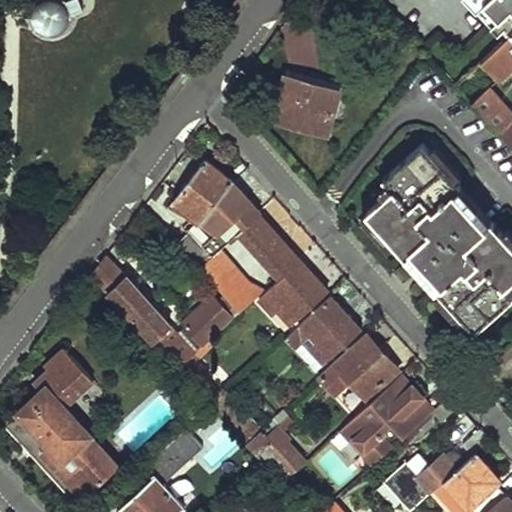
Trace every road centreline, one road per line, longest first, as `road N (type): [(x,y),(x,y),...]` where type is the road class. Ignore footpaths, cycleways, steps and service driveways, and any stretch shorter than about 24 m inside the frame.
road 1 (residential): [(199,88),(511,436)]
road 2 (residential): [(0,350),(199,88)]
